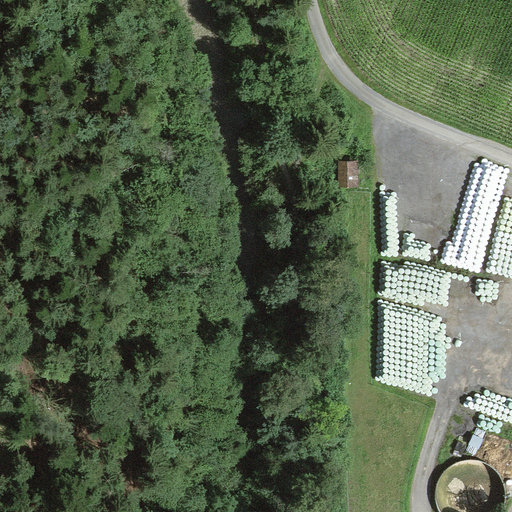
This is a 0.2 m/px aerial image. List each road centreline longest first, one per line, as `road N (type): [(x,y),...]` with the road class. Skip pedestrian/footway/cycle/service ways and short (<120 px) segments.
road 1 (residential): [(511,160),(398,113),(351,84),(314,0)]
road 2 (unknown): [(511,366),(445,450),(434,484),(438,511)]
